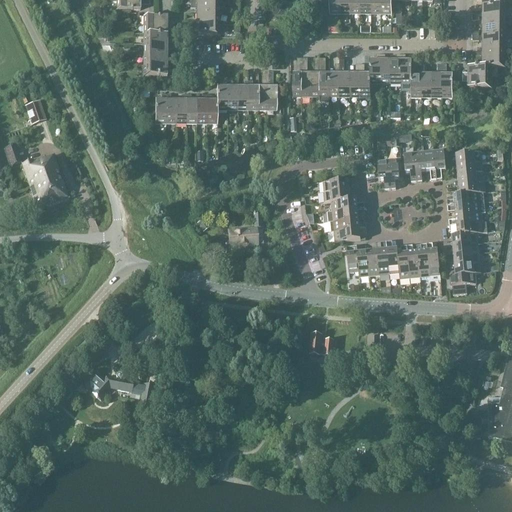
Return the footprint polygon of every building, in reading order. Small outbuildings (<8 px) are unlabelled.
[(329,0),(329,15),(340,16),(339,0),(329,0)] [(350,16),(350,0),(339,0),(340,16),(350,16)] [(350,0),(350,16),(360,16),(360,0),(350,0)] [(360,0),(360,16),(371,16),(370,0),(360,0)] [(381,16),(380,0),(370,0),(371,16),(381,16)] [(391,16),(391,2),(391,0),(380,0),(381,16),(391,16)] [(148,2),(116,2),(116,14),(122,14),(122,18),(125,18),(126,14),(130,14),(130,11),(140,11),(140,6),(148,6),(148,2)] [(195,10),(195,16),(219,16),(219,6),(190,5),(190,10),(195,10)] [(505,18),(505,7),(482,7),(482,13),(472,13),(472,17),(479,18),(482,18),(505,18)] [(219,16),(195,16),(195,22),(190,21),(190,26),(219,26),(219,16)] [(143,17),(143,27),(172,27),(172,23),(167,23),(167,18),(143,17)] [(505,18),(482,18),(482,28),(505,28),(505,18)] [(219,37),(219,26),(190,26),(190,30),(195,30),(195,37),(219,37)] [(172,31),(172,27),(143,27),(143,36),(167,37),(167,31),(172,31)] [(505,38),(505,28),(482,28),(481,38),(505,38)] [(167,42),(167,37),(143,36),(143,46),(172,47),(172,42),(167,42)] [(505,38),(481,38),(478,38),(472,38),(472,42),(481,42),(481,48),(505,48),(505,38)] [(143,57),(166,57),(166,51),(172,51),(172,47),(143,46),(143,57)] [(472,54),(472,58),(505,59),(505,48),(481,48),(481,54),(472,54)] [(166,63),(166,57),(143,57),(143,67),(172,67),(172,63),(166,63)] [(370,85),(380,85),(380,57),(376,57),(376,62),(370,62),(370,76),(370,85)] [(390,85),(390,62),(385,62),(385,57),(380,57),(380,85),(390,85)] [(396,62),(390,62),(390,85),(401,85),(401,57),(396,57),(396,62)] [(405,57),(401,57),(401,85),(411,85),(411,76),(411,62),(405,62),(405,57)] [(505,69),(505,59),(472,58),(472,63),(481,63),(481,68),(481,69),(491,69),(505,69)] [(292,98),(302,99),(302,70),(302,60),(296,60),(296,70),(297,70),(297,75),(297,78),(293,78),(293,75),(292,75),(292,89),(292,98)] [(315,78),(311,78),(311,99),(320,99),(320,60),(314,60),(314,70),(315,70),(315,78)] [(329,104),(329,99),(329,75),(325,75),(325,60),(320,60),(320,99),(320,104),(329,104)] [(339,60),(339,75),(339,99),(349,99),(349,75),(344,75),(344,60),(339,60)] [(410,99),(421,99),(421,66),(417,66),(417,76),(411,76),(411,85),(410,99)] [(431,99),(431,76),(426,76),(426,66),(421,66),(421,99),(431,99)] [(437,76),(431,76),(431,99),(442,99),(442,66),(437,66),(437,76)] [(446,66),(442,66),(442,99),(452,100),(452,76),(446,76),(446,66)] [(172,71),(172,67),(143,67),(143,77),(166,78),(166,71),(172,71)] [(491,79),(491,69),(481,69),(481,68),(467,68),(467,75),(462,75),(462,79),(491,79)] [(302,70),(302,99),(311,99),(311,78),(306,78),(306,70),(302,70)] [(329,75),(329,99),(339,99),(339,75),(329,75)] [(349,75),(349,99),(359,99),(360,75),(349,75)] [(370,76),(360,75),(359,99),(370,99),(370,85),(370,76)] [(491,90),(491,79),(462,79),(462,83),(467,83),(467,90),(491,90)] [(216,112),(217,112),(227,112),(227,83),(222,83),(222,88),(216,88),(216,102),(216,112)] [(237,112),(237,89),(231,89),(231,83),(227,83),(227,112),(237,112)] [(243,89),(237,89),(237,112),(247,112),(247,83),(243,83),(243,89)] [(257,112),(257,89),(252,89),(252,83),(247,83),(247,112),(257,112)] [(257,112),(267,112),(267,83),(262,83),(262,89),(257,89),(257,112)] [(271,83),(267,83),(267,112),(276,112),(276,89),(271,89),(271,83)] [(142,86),(142,95),(151,95),(151,86),(142,86)] [(155,125),(165,125),(165,97),(161,97),(161,102),(155,102),(155,125)] [(175,125),(175,102),(170,102),(170,97),(165,97),(165,125),(175,125)] [(175,125),(186,126),(186,97),(181,97),(181,102),(175,102),(175,125)] [(186,126),(196,126),(196,102),(190,102),(190,97),(186,97),(186,126)] [(206,126),(206,97),(202,97),(202,102),(196,102),(196,126),(206,126)] [(217,126),(217,112),(216,112),(216,102),(210,102),(210,97),(206,97),(206,126),(217,126)] [(39,103),(25,107),(31,126),(45,121),(39,103)] [(0,171),(21,164),(16,148),(15,147),(0,151),(0,171)] [(443,151),(433,152),(436,182),(442,181),(441,172),(445,171),(443,151)] [(423,153),(425,173),(430,173),(431,182),(436,182),(433,152),(423,153)] [(421,174),(425,173),(423,153),(413,154),(416,184),(422,183),(421,174)] [(411,184),(416,184),(413,154),(403,155),(405,175),(410,175),(411,184)] [(455,157),(456,167),(482,164),(481,154),(455,157)] [(22,166),(24,174),(36,210),(68,200),(54,158),(45,161),(45,159),(22,166)] [(387,162),(390,191),(395,191),(394,181),(399,181),(397,161),(387,162)] [(384,192),(390,191),(387,162),(377,163),(379,183),(383,182),(384,192)] [(482,164),(456,167),(457,177),(483,174),(482,164)] [(484,184),(483,174),(457,177),(458,187),(484,184)] [(322,184),(323,195),(349,192),(348,182),(322,184)] [(458,187),(459,197),(483,194),(483,195),(485,195),(484,184),(458,187)] [(349,192),(323,195),(324,205),(330,204),(350,202),(349,192)] [(484,204),(483,195),(483,194),(459,197),(453,197),(454,202),(447,203),(447,208),(484,204)] [(356,201),(350,202),(330,204),(331,214),(364,211),(363,205),(357,206),(356,201)] [(389,216),(399,216),(399,203),(389,203),(389,216)] [(455,217),(481,215),(485,214),(484,204),(447,208),(448,214),(455,213),(455,217)] [(260,211),(253,211),(254,229),(261,229),(260,211)] [(327,214),(328,224),(358,221),(358,217),(365,217),(364,211),(331,214),(327,214)] [(449,222),(449,228),(482,225),(481,215),(455,217),(455,221),(449,222)] [(329,234),(333,234),(366,231),(365,225),(359,225),(358,221),(328,224),(329,234)] [(457,233),(457,237),(477,235),(477,236),(483,235),(482,225),(449,228),(450,234),(457,233)] [(229,248),(257,246),(256,231),(228,233),(229,248)] [(366,231),(333,234),(334,244),(360,242),(360,237),(367,237),(366,231)] [(457,237),(451,238),(452,248),(478,245),(477,236),(477,235),(457,237)] [(381,252),(377,252),(379,278),(389,277),(386,244),(380,245),(381,252)] [(392,244),(386,244),(389,277),(399,276),(397,256),(397,250),(392,250),(392,244)] [(479,255),(478,245),(452,248),(453,258),(479,255)] [(421,254),(417,254),(420,280),(430,279),(426,246),(420,247),(421,254)] [(432,246),(426,246),(430,279),(440,278),(437,252),(433,252),(432,246)] [(410,281),(420,280),(417,254),(413,254),(412,247),(406,248),(410,281)] [(348,275),(358,274),(359,274),(357,254),(356,248),(346,249),(348,275)] [(401,256),(397,256),(399,276),(399,282),(410,281),(406,248),(401,249),(401,256)] [(377,252),(367,253),(369,279),(379,278),(377,252)] [(359,280),(369,279),(367,253),(357,254),(359,274),(358,274),(359,280)] [(479,255),(453,258),(454,268),(480,265),(479,255)] [(454,268),(455,277),(455,278),(475,276),(481,275),(480,265),(454,268)] [(455,278),(455,277),(449,278),(450,289),(452,288),(453,297),(467,296),(466,287),(476,286),(475,276),(455,278)] [(160,320),(157,334),(167,336),(169,322),(160,320)] [(311,335),(309,356),(319,357),(319,356),(323,357),(334,358),(334,350),(332,350),(333,342),(321,341),(321,336),(311,335)] [(511,361),(510,361),(499,406),(488,406),(489,441),(495,441),(511,444),(511,361)] [(110,392),(132,395),(134,384),(120,382),(121,380),(122,376),(117,375),(117,380),(115,383),(112,381),(106,380),(104,382),(93,372),(82,386),(86,389),(88,390),(88,391),(91,393),(89,395),(92,397),(93,395),(101,402),(110,392)] [(149,387),(144,386),(141,402),(152,404),(155,386),(150,385),(149,387)] [(477,410),(486,410),(486,402),(477,402),(477,410)]
